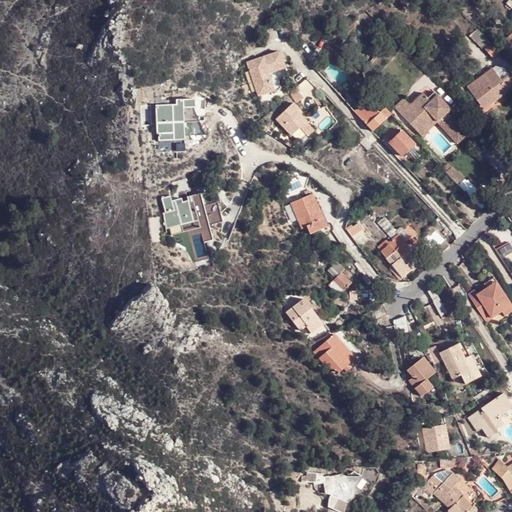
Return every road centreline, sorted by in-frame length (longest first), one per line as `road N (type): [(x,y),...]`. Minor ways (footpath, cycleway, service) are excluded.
road 1 (unknown): [(233,111),(261,155),(296,157),(347,191),(349,236),(402,301)]
road 2 (residential): [(467,239),(313,76)]
road 3 (residential): [(442,262),(511,379)]
